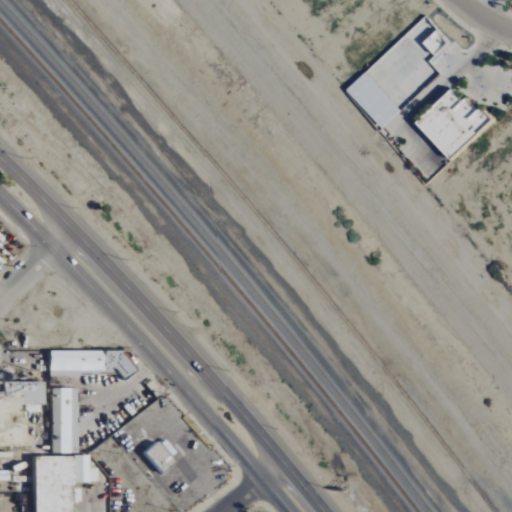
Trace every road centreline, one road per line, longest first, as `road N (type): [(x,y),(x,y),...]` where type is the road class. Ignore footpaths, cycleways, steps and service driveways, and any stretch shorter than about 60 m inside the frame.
road 1 (primary): [(322,511),(144,305),(0,158)]
road 2 (primary): [(53,247),(247,461)]
road 3 (primary): [(231,403),(202,389),(77,252),(53,247)]
